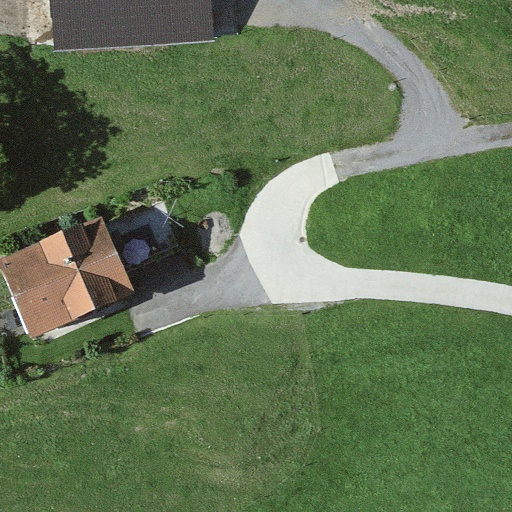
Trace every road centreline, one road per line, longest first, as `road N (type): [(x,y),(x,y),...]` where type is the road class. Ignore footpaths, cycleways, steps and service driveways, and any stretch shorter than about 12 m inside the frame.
road 1 (unclassified): [(511,315),(371,282),(273,270),(266,204),(325,164),(511,156)]
road 2 (track): [(281,194),(198,154),(72,202),(0,219)]
road 3 (track): [(273,270),(143,347)]
